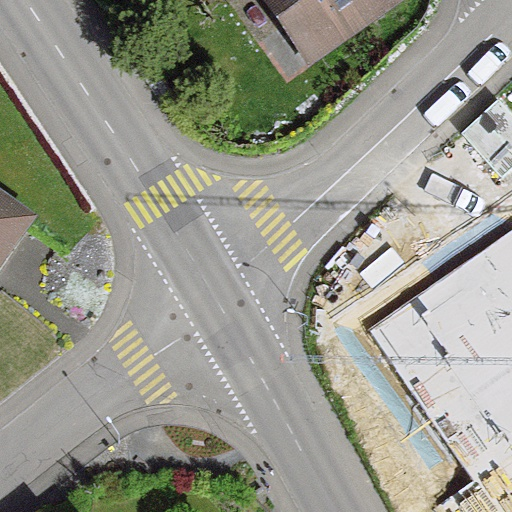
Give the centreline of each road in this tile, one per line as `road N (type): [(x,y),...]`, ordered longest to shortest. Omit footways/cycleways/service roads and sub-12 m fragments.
road 1 (residential): [(511,16),(216,297)]
road 2 (residential): [(216,297),(23,0)]
road 3 (residential): [(216,297),(0,466)]
road 4 (residential): [(336,511),(216,297)]
